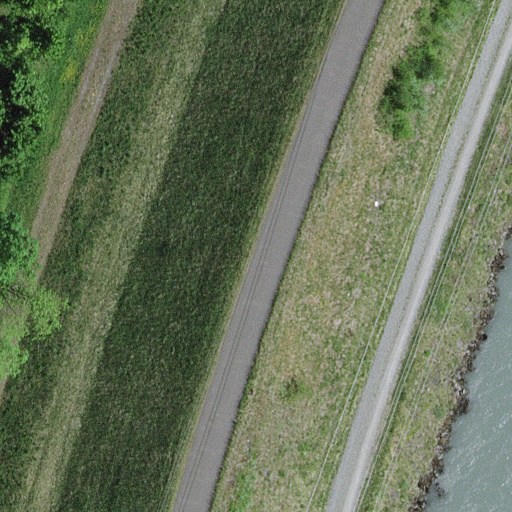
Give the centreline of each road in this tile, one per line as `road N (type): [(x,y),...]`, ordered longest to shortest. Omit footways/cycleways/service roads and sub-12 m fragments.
road 1 (track): [(369,0),(311,145),(196,511)]
road 2 (track): [(511,50),(365,442),(348,511)]
